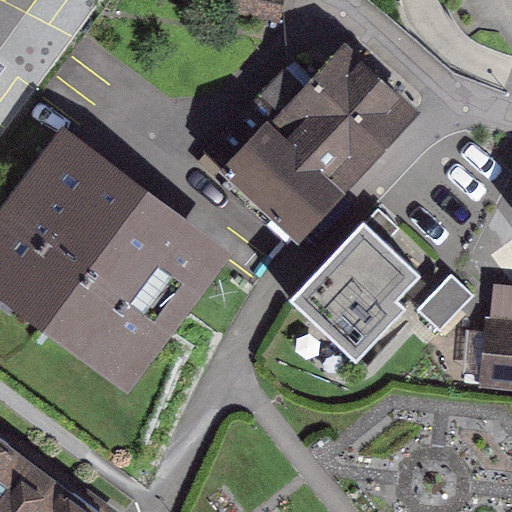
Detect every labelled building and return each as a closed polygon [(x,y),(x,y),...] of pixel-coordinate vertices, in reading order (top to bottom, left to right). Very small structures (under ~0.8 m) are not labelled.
[(202,0),(273,21),(278,0),(202,0)] [(343,61),(235,182),(297,238),(406,117),(343,61)] [(206,265),(62,156),(0,237),(0,287),(119,378),(206,265)] [(361,227),(292,302),(352,357),(420,282),(361,227)] [(511,330),(486,328),(480,386),(511,389),(511,330)] [(104,511),(0,438),(0,511),(104,511)]
